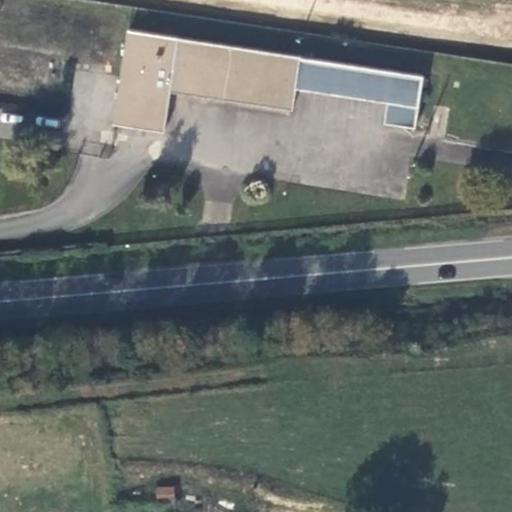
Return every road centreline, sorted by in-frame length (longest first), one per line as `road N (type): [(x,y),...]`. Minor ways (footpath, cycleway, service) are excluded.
road 1 (primary): [(511,260),(0,299)]
road 2 (unclassified): [(129,165),(75,214),(0,232)]
